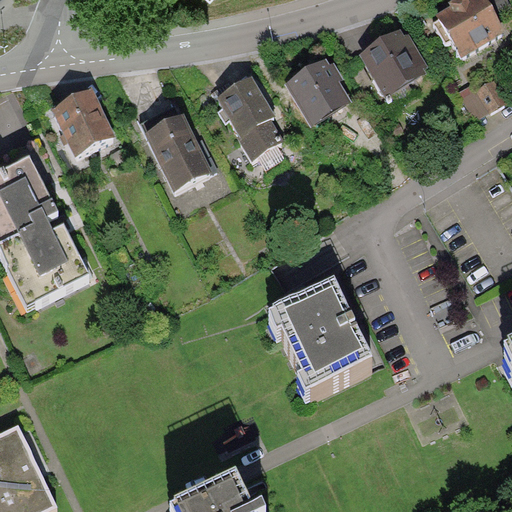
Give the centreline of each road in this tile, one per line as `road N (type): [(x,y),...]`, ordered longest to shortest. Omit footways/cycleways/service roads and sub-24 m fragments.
road 1 (residential): [(51,67),(197,50),(282,32),(371,0)]
road 2 (residential): [(511,136),(370,229),(439,364)]
